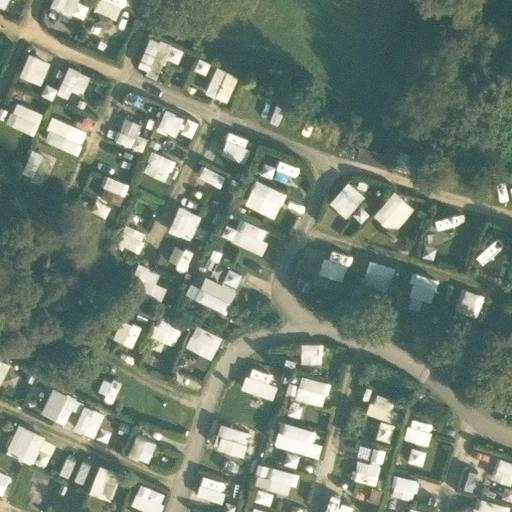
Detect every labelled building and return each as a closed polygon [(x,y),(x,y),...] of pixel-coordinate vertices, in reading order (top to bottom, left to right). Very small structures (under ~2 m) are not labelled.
[(0,0),(0,6),(4,8),(8,0),(0,0)] [(71,14),(83,18),(88,5),(79,1),(79,0),(52,0),(47,14),(67,22),(71,14)] [(97,0),(94,9),(116,18),(124,0),(97,0)] [(104,29),(111,21),(97,10),(90,18),(104,29)] [(138,69),(158,76),(162,65),(176,70),(183,48),(149,37),(138,69)] [(28,52),(19,75),(41,84),(50,61),(28,52)] [(68,65),(57,93),(69,98),(80,69),(68,65)] [(204,93),(227,102),(238,75),(215,66),(204,93)] [(34,133),(43,112),(14,101),(6,122),(34,133)] [(156,130),(176,137),(184,116),(164,109),(156,130)] [(43,138),(77,154),(88,130),(54,115),(43,138)] [(143,150),(151,126),(122,116),(114,139),(143,150)] [(231,133),(225,152),(246,158),(252,139),(231,133)] [(166,177),(174,155),(151,147),(143,169),(166,177)] [(41,182),(52,158),(32,149),(21,173),(41,182)] [(398,149),(393,166),(408,171),(413,153),(398,149)] [(275,156),(267,173),(287,182),(294,164),(275,156)] [(202,163),(192,182),(214,193),(223,174),(202,163)] [(106,174),(91,207),(112,217),(128,183),(106,174)] [(243,202),(275,216),(286,191),(255,177),(243,202)] [(359,201),(365,194),(347,179),(328,201),(349,218),(352,213),(361,220),(370,210),(359,201)] [(373,215),(394,231),(413,207),(391,191),(373,215)] [(194,238),(200,212),(176,207),(170,232),(194,238)] [(145,232),(137,230),(141,220),(129,215),(119,243),(139,250),(145,232)] [(239,217),(232,242),(261,251),(269,226),(239,217)] [(320,272),(344,279),(351,253),(327,246),(320,272)] [(369,258),(362,281),(387,289),(394,265),(369,258)] [(139,264),(129,290),(161,301),(166,286),(156,282),(160,271),(139,264)] [(201,286),(190,281),(184,294),(226,311),(242,272),(228,266),(221,281),(206,274),(201,286)] [(402,306),(425,313),(436,277),(413,270),(402,306)] [(454,307),(476,315),(483,294),(462,286),(454,307)] [(157,316),(151,337),(176,344),(182,323),(157,316)] [(121,319),(114,340),(134,347),(141,326),(121,319)] [(196,325),(185,346),(211,359),(221,338),(196,325)] [(511,330),(503,347),(511,352),(511,330)] [(310,362),(309,374),(322,375),(323,343),(300,343),(299,362),(310,362)] [(0,387),(9,363),(0,360),(0,387)] [(245,393),(269,401),(278,376),(254,367),(245,393)] [(287,393),(296,394),(299,376),(290,374),(287,393)] [(296,398),(323,407),(330,383),(303,375),(296,398)] [(52,388),(40,414),(65,425),(71,412),(79,416),(72,430),(93,439),(105,412),(52,388)] [(366,413),(396,423),(402,404),(372,395),(366,413)] [(254,400),(252,414),(270,418),(272,404),(254,400)] [(404,438),(427,445),(433,424),(410,417),(404,438)] [(375,438),(390,443),(395,424),(380,420),(375,438)] [(322,444),(313,442),(316,428),(280,422),(275,448),(320,456),(322,444)] [(215,447),(243,456),(250,432),(223,423),(215,447)] [(45,469),(56,441),(17,425),(6,453),(45,469)] [(149,463),(156,443),(136,435),(128,456),(149,463)] [(411,447),(408,462),(422,465),(425,450),(411,447)] [(511,485),(511,461),(498,456),(490,477),(511,485)] [(357,459),(352,479),(375,484),(380,465),(357,459)] [(462,485),(472,489),(482,467),(472,462),(462,485)] [(254,486),(292,494),(297,472),(259,464),(254,486)] [(99,465),(89,494),(111,501),(121,473),(99,465)] [(0,493),(6,496),(15,475),(0,469),(0,493)] [(413,499),(418,480),(395,474),(389,494),(413,499)] [(196,495),(220,503),(226,483),(203,475),(196,495)] [(130,505),(148,511),(159,511),(167,494),(139,483),(130,505)] [(362,486),(359,501),(377,506),(381,491),(362,486)] [(258,489),(254,500),(270,505),(273,494),(258,489)] [(507,511),(509,505),(477,497),(473,511),(507,511)] [(324,511),(365,511),(366,511),(328,500),(324,511)]
